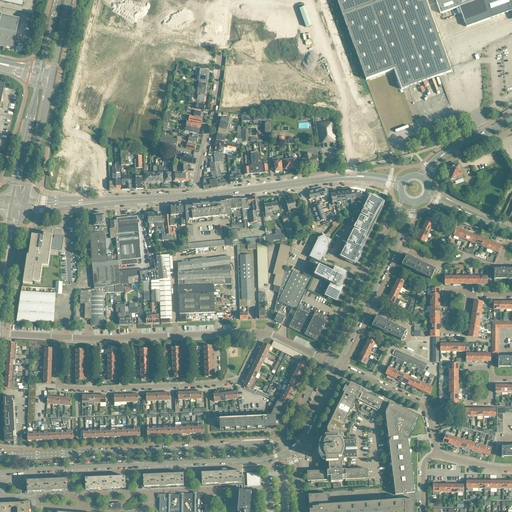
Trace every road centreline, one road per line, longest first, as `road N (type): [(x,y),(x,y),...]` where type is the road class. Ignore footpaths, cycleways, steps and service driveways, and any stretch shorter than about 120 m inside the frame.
road 1 (secondary): [(0,472),(287,451)]
road 2 (secondary): [(280,439),(0,457)]
road 3 (residential): [(101,201),(99,151),(66,126),(97,0)]
road 4 (residential): [(322,0),(353,83),(344,111),(350,176)]
road 5 (secondary): [(402,196),(325,359)]
road 6 (residential): [(350,176),(197,196)]
road 7 (residential): [(197,196),(219,57)]
road 8 (tertiary): [(25,199),(52,76)]
road 9 (tertiary): [(39,76),(11,198)]
